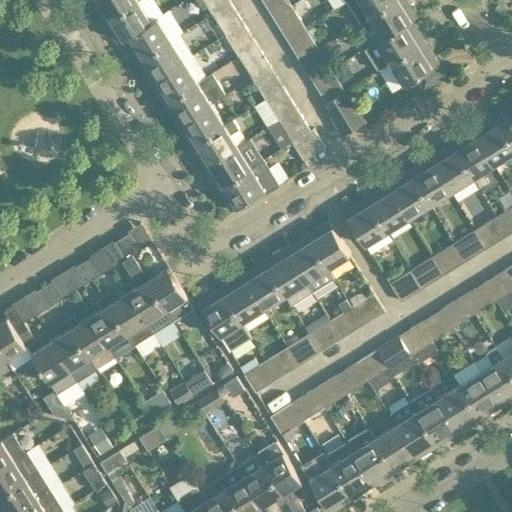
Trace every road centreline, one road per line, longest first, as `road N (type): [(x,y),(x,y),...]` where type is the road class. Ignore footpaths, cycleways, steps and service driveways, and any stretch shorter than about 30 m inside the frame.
road 1 (residential): [(502,63),(221,240),(193,235),(159,181)]
road 2 (residential): [(159,181),(45,0)]
road 3 (residential): [(0,281),(159,181)]
road 4 (residential): [(387,511),(511,436)]
